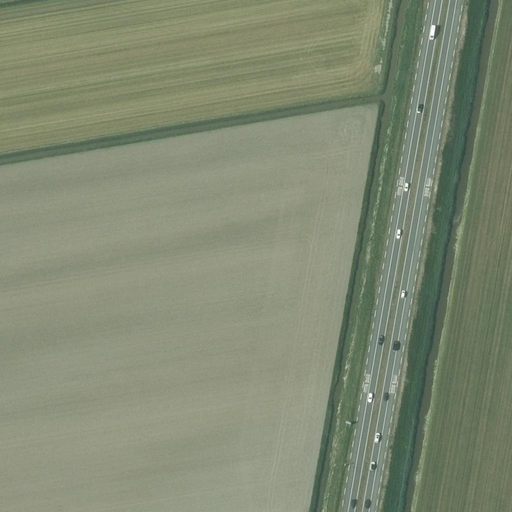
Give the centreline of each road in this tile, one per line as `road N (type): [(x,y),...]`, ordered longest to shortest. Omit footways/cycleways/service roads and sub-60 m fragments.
road 1 (primary): [(369,511),(457,0)]
road 2 (primary): [(436,0),(348,511)]
